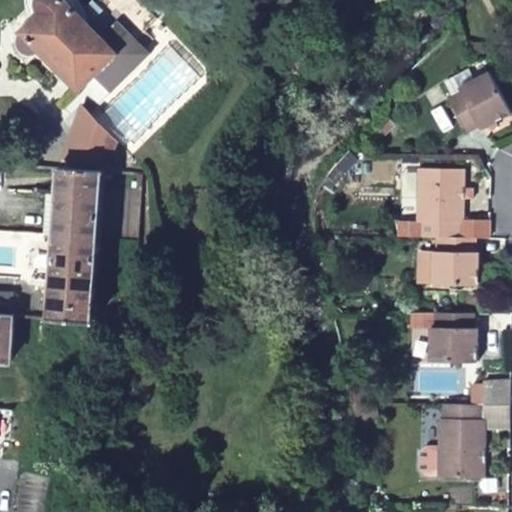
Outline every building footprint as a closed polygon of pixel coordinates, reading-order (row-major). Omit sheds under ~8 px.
[(119,19),(100,37),(64,0),(42,0),(40,6),(45,14),(24,33),(22,37),(23,42),(26,46),(30,49),(35,48),(40,47),(80,89),(95,74),(111,90),(151,52),(119,19)] [(511,121),(511,111),(494,78),(480,86),(480,85),(473,74),(449,87),(458,103),(453,105),(472,138),(484,132),(486,135),(511,121)] [(350,159),(323,185),(329,191),(356,165),(350,159)] [(104,169),(61,165),(60,186),(56,232),(99,236),(104,169)] [(491,245),(492,230),(464,229),(465,206),(474,206),(474,196),(465,196),(466,176),(419,174),(417,227),(421,228),(421,242),(437,242),(460,243),(475,244),(491,245)] [(421,242),(421,228),(417,227),(396,226),(395,241),(421,242)] [(99,236),(56,232),(50,307),(50,310),(49,316),(92,321),(99,236)] [(460,243),(437,242),(436,257),(431,258),(431,291),(477,292),(479,260),(475,259),(475,244),(460,243)] [(0,292),(0,311),(13,313),(15,294),(0,292)] [(13,313),(0,311),(0,355),(9,357),(13,313)] [(438,332),(438,319),(413,318),(412,332),(432,332),(438,332)] [(476,320),(438,319),(438,332),(432,332),(431,368),(479,369),(480,334),(476,334),(476,320)] [(364,390),(346,389),(349,406),(364,407),(364,390)] [(484,412),(511,412),(511,389),(486,389),(486,392),(474,392),(474,412),(484,412)] [(474,412),(446,410),(446,425),(441,425),(440,482),(485,484),(487,426),(484,426),(484,412),(474,412)]
